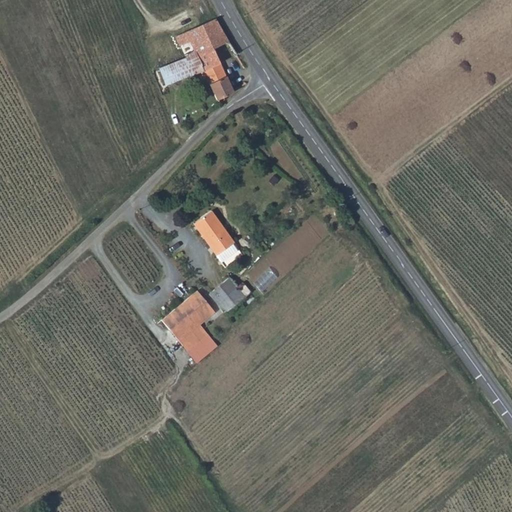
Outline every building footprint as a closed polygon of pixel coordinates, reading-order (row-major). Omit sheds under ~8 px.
[(186,33),(176,37),(186,59),(214,49),(220,63),(223,62),(237,57),(235,53),(225,37),(217,21),(186,33)] [(162,45),(151,48),(157,65),(167,61),(162,45)] [(214,49),(186,59),(193,76),(205,72),(218,106),(224,101),(223,99),(232,94),(220,63),(214,49)] [(167,85),(193,76),(186,59),(160,68),(167,85)] [(231,231),(215,208),(196,221),(228,265),(246,252),(231,231)] [(350,217),(342,222),(348,231),(356,226),(350,217)] [(243,297),(226,278),(208,295),(202,287),(197,291),(216,314),(220,309),(225,313),(243,297)] [(216,314),(197,291),(161,322),(186,352),(207,335),(200,327),(216,314)]
